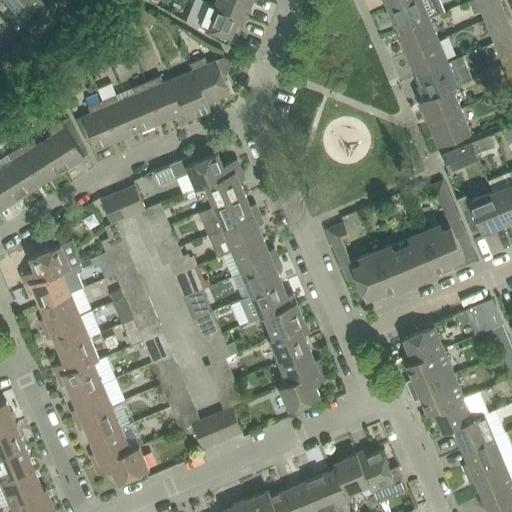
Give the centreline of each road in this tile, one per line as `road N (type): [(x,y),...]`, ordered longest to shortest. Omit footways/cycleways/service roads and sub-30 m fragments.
road 1 (residential): [(110,511),(369,397)]
road 2 (residential): [(0,239),(99,173),(248,113)]
road 3 (residential): [(248,113),(346,339)]
road 4 (residential): [(87,511),(22,366),(0,358)]
road 5 (residential): [(346,339),(511,270)]
road 6 (residential): [(444,511),(409,429),(369,397)]
road 7 (residential): [(293,0),(248,113)]
